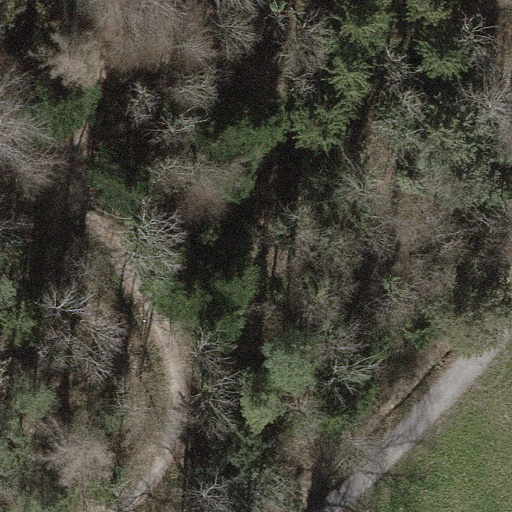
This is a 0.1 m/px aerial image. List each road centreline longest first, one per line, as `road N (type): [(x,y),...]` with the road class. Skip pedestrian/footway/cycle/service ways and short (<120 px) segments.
road 1 (track): [(148,0),(135,34),(77,120),(79,193),(142,293),(179,390),(158,473),(116,511)]
road 2 (track): [(169,431),(209,403),(313,0)]
road 3 (track): [(511,322),(379,465),(321,511)]
